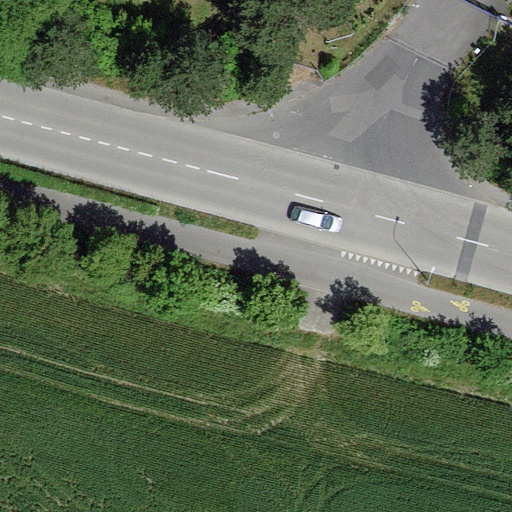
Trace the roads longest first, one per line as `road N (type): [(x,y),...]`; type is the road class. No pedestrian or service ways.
road 1 (tertiary): [(511,252),(0,114)]
road 2 (track): [(317,334),(356,208)]
